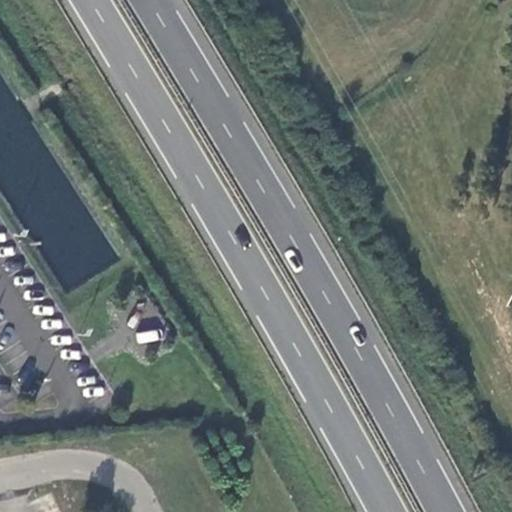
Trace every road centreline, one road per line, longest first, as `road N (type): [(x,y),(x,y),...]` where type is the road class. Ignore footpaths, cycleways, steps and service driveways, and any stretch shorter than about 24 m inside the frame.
road 1 (trunk): [(444,511),(146,0)]
road 2 (trunk): [(90,0),(386,511)]
